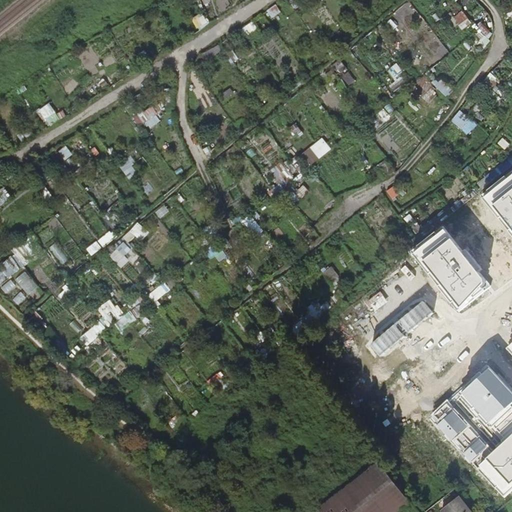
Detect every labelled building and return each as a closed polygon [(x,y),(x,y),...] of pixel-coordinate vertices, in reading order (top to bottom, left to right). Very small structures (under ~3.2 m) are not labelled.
[(462,10),(453,17),(463,30),(472,22),(462,10)] [(387,69),(394,86),(407,81),(399,63),(387,69)] [(427,84),(417,94),(428,106),(438,97),(427,84)] [(40,110),(49,126),(61,120),(52,103),(40,110)] [(149,129),(163,120),(153,105),(139,115),(149,129)] [(469,135),(478,125),(460,109),(451,120),(469,135)] [(301,153),(310,166),(332,149),(323,137),(301,153)] [(511,174),(485,196),(511,229),(511,174)] [(395,185),(387,191),(392,199),(401,194),(395,185)] [(467,253),(446,227),(415,252),(462,311),(494,286),(482,272),(486,269),(470,250),(467,253)] [(35,233),(12,247),(18,257),(0,267),(0,281),(47,253),(35,233)] [(131,260),(126,254),(132,249),(126,242),(113,253),(124,266),(131,260)] [(27,270),(17,278),(30,294),(40,286),(27,270)] [(109,324),(126,314),(120,304),(117,306),(113,299),(99,306),(109,324)] [(511,390),(489,366),(432,418),(505,498),(511,491),(511,390)] [(379,463),(327,504),(332,511),(398,511),(441,479),(409,439),(379,463)] [(470,511),(458,497),(439,511),(470,511)]
